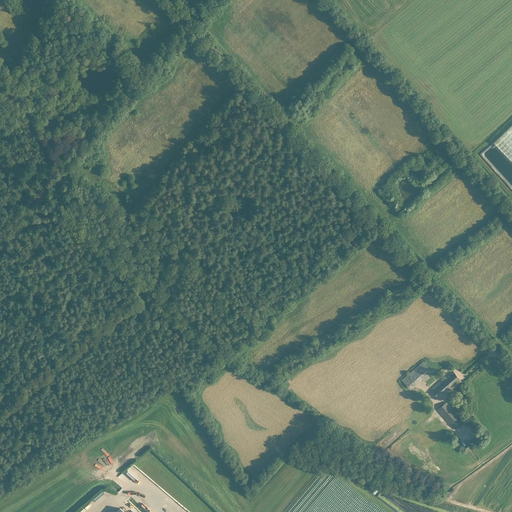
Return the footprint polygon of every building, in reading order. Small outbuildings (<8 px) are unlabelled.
[(511,125),(494,143),(511,160),(511,125)] [(423,361),(414,369),(423,379),(425,382),(434,373),(423,361)] [(444,378),(450,386),(451,386),(460,378),(454,371),(450,375),(451,376),(447,379),(445,377),(444,378)] [(450,386),(444,378),(431,389),(435,393),(438,397),(443,393),(450,386)] [(443,405),(438,410),(441,413),(456,430),(461,425),(464,422),(451,407),(455,403),(453,400),(449,404),(446,402),(443,405)] [(152,451),(129,471),(135,478),(158,459),(152,451)] [(276,482),(271,487),(274,490),(279,485),(276,482)]
